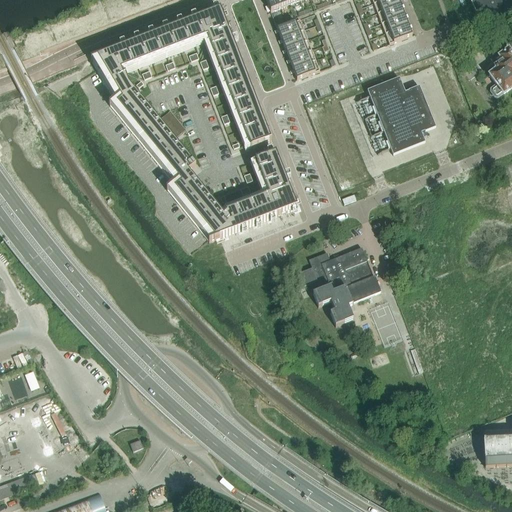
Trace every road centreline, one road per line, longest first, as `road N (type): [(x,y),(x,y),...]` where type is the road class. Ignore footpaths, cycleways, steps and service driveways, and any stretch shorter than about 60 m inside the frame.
road 1 (trunk): [(335,511),(257,459),(170,382),(84,294),(0,185)]
road 2 (trunk): [(0,220),(113,355),(195,433),(298,511)]
road 3 (secondary): [(145,353),(84,290),(0,180)]
road 4 (secondary): [(0,225),(126,371)]
road 5 (residential): [(337,216),(511,148)]
road 6 (unclassified): [(130,406),(96,426),(34,338),(0,342)]
road 7 (trunk): [(366,511),(228,410)]
road 8 (residential): [(291,93),(450,31)]
road 9 (residential): [(312,225),(266,103),(291,93)]
road 10 (residential): [(291,93),(337,216)]
